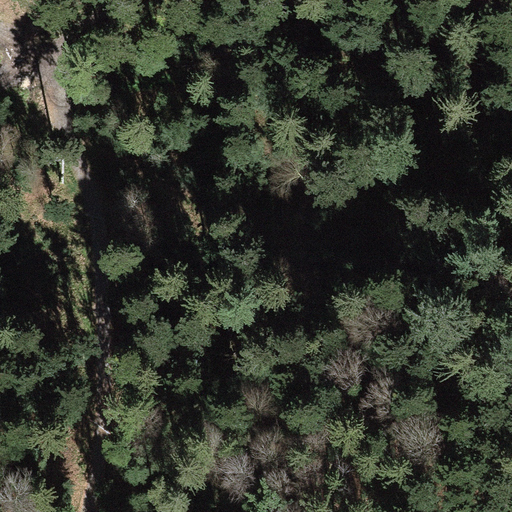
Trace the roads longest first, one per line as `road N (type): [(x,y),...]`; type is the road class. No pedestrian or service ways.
road 1 (track): [(511,21),(316,0)]
road 2 (track): [(145,0),(0,83)]
